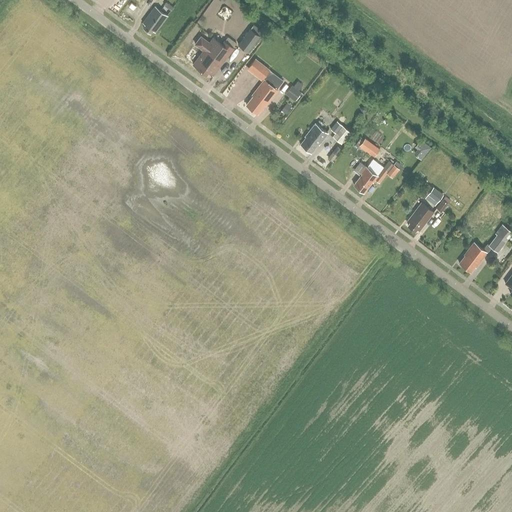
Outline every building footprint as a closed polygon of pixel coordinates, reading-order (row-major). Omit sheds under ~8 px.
[(146,24),(143,28),(150,33),(153,30),(155,32),(167,16),(155,7),(143,22),(146,24)] [(260,36),(250,29),(238,45),(248,52),(260,36)] [(207,71),(212,75),(233,48),(224,42),(221,45),(213,38),(209,43),(200,37),(195,44),(203,51),(192,65),(205,74),(207,71)] [(255,58),(248,68),(261,79),(269,69),(255,58)] [(253,96),(246,105),(257,114),(264,105),(265,106),(277,90),(263,80),(251,95),(253,96)] [(335,134),(342,125),(337,121),(330,129),(335,134)] [(328,134),(322,129),(314,123),(305,135),(306,135),(299,144),(311,153),(318,144),(319,145),(328,134)] [(342,125),(335,134),(333,137),(342,143),(351,132),(342,125)] [(361,138),(355,145),(358,147),(359,146),(364,140),(361,138)] [(381,150),(366,139),(361,147),(376,158),(381,150)] [(421,149),(417,154),(422,158),(430,148),(421,140),(417,145),(421,149)] [(361,174),(353,184),(364,193),(372,182),(373,183),(375,180),(379,183),(387,174),(393,178),(399,170),(400,169),(388,160),(377,175),(365,166),(360,173),(361,174)] [(439,202),(444,194),(435,187),(430,194),(427,191),(423,196),(426,198),(428,194),(439,202)] [(436,208),(442,212),(451,200),(446,196),(436,208)] [(420,230),(434,212),(421,202),(407,220),(409,222),(407,225),(415,231),(417,228),(420,230)] [(467,253),(460,263),(472,272),(475,266),(476,267),(492,247),(498,251),(511,232),(511,230),(502,223),(496,233),(497,234),(490,244),(488,243),(484,248),(475,241),(466,252),(467,253)]
